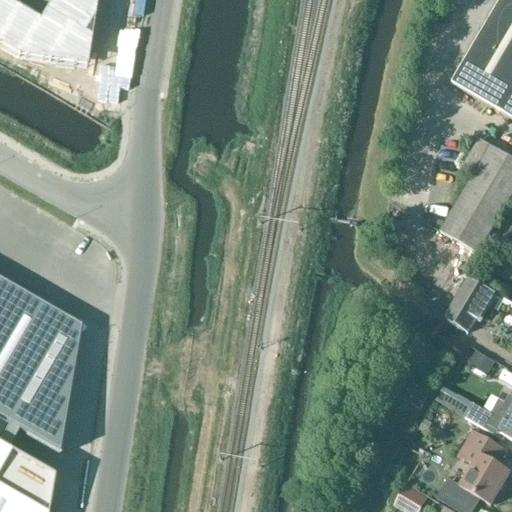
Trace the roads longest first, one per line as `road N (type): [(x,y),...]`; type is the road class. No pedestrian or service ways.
road 1 (unclassified): [(141,235),(106,511)]
road 2 (unclassified): [(165,0),(141,235)]
road 3 (residential): [(0,161),(141,235)]
